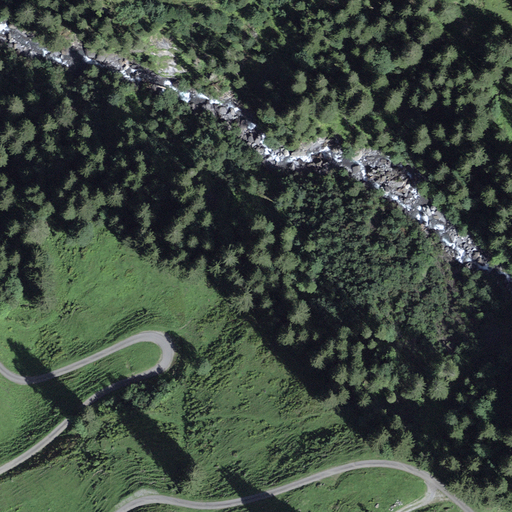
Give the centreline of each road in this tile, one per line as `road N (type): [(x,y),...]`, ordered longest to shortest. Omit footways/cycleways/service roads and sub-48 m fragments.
road 1 (track): [(0,368),(20,379),(46,377),(153,335),(170,352),(162,368),(98,395),(0,469)]
road 2 (track): [(120,511),(147,498),(195,507),(236,503),(382,463),(423,475),(466,511)]
